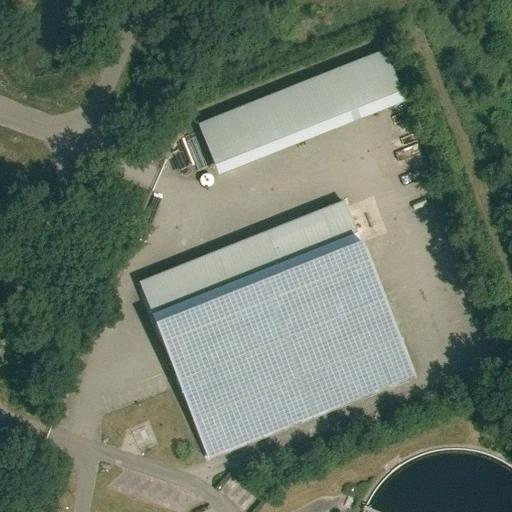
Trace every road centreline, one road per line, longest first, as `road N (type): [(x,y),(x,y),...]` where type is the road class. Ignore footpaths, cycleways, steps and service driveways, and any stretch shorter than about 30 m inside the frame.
road 1 (unclassified): [(0,336),(78,144)]
road 2 (unclassified): [(78,144),(143,0)]
